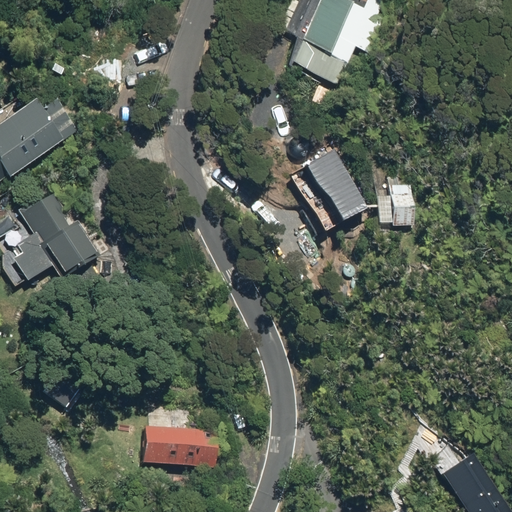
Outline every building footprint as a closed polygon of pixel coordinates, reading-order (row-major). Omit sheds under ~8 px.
[(341,0),(313,0),(285,64),(334,86),(353,43),(368,50),(383,18),(374,14),(379,3),(374,0),(365,0),(362,9),(341,0)] [(0,178),(2,180),(58,142),(30,101),(0,121),(0,178)] [(410,177),(370,176),(369,231),(409,231),(410,177)] [(56,275),(89,255),(49,190),(15,211),(30,236),(14,247),(19,255),(8,261),(21,283),(50,265),(56,275)] [(138,463),(210,468),(213,434),(140,429),(138,463)] [(436,467),(467,505),(482,492),(451,455),(436,467)]
